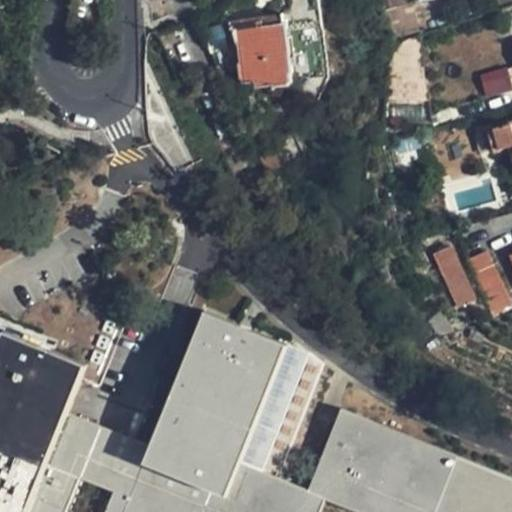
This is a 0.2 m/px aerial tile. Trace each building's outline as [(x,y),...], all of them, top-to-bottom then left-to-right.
[(290,8),(295,76),(326,73),(320,0),(286,0),(287,8),(290,8)] [(294,73),(288,26),(263,26),(262,21),(232,25),(236,44),(242,83),(253,82),(254,87),(269,86),(270,89),(289,74),(294,73)] [(406,64),(392,62),(379,129),(393,131),(406,64)] [(511,68),(483,75),(487,93),(511,87),(511,68)] [(511,127),(487,136),(494,157),(511,150),(511,127)] [(303,159),(294,141),(277,151),(286,168),(303,159)] [(462,279),(449,252),(433,260),(446,287),(462,279)] [(510,310),(486,260),(469,269),(492,319),(510,310)] [(308,354),(212,316),(164,450),(156,469),(245,505),(258,473),(308,354)] [(51,511),(104,375),(9,338),(0,360),(0,511),(51,511)] [(511,511),(511,478),(350,413),(316,497),(335,504),(353,511),(511,511)] [(164,450),(91,420),(52,511),(331,511),(335,504),(316,497),(258,473),(245,505),(156,469),(164,450)]
